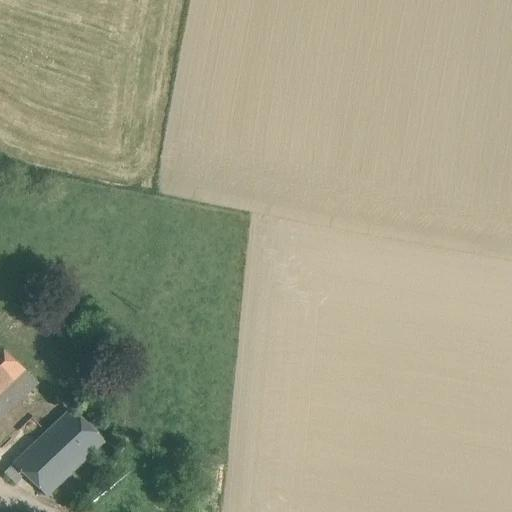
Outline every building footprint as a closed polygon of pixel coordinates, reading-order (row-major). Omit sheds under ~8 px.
[(0,349),(0,401),(28,374),(0,349)] [(28,374),(0,401),(0,420),(38,383),(28,374)] [(70,412),(47,433),(81,464),(104,441),(70,412)] [(47,433),(14,466),(24,475),(47,496),(81,464),(47,433)] [(24,475),(14,466),(5,474),(16,484),(24,475)]
